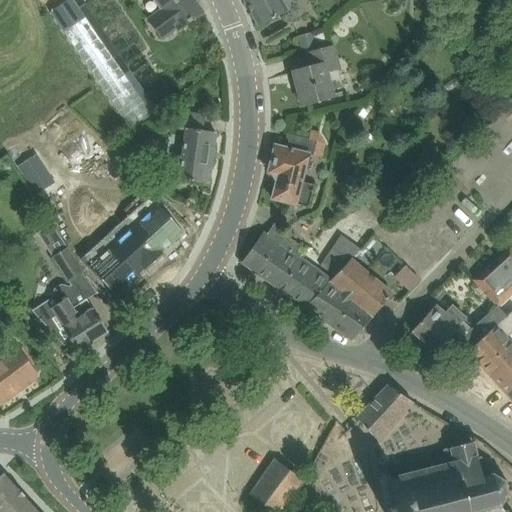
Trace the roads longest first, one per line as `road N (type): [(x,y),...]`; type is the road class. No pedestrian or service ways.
road 1 (tertiary): [(203,278),(236,215),(248,117),(244,67),(219,0)]
road 2 (tertiary): [(43,446),(85,383),(178,309),(203,278)]
road 3 (residential): [(493,217),(356,362)]
road 4 (residential): [(511,449),(435,396),(356,362)]
road 5 (residential): [(356,362),(283,334),(203,278)]
